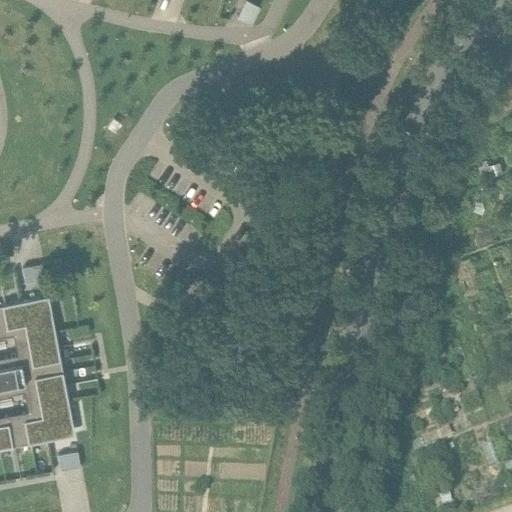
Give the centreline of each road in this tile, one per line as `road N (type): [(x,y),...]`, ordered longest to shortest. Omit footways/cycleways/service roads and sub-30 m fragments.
road 1 (residential): [(135,511),(144,500),(134,341),(114,187),(165,100),(297,35),(325,0)]
road 2 (tertiary): [(322,511),(387,184),(428,91),(493,0)]
